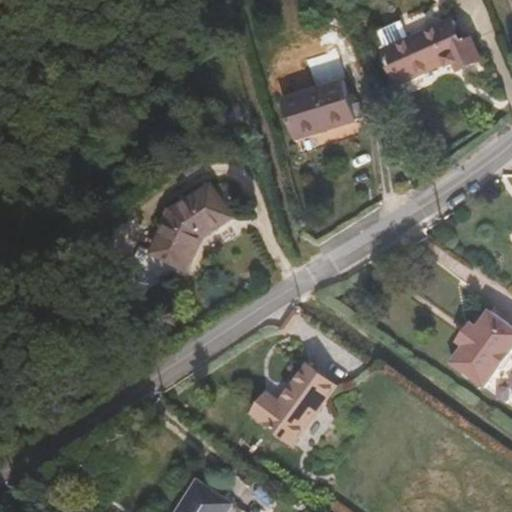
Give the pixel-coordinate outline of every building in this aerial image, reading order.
[(335,32),(344,28),(340,20),(332,24),(335,32)] [(454,23),(385,52),(399,83),(446,63),(449,67),(456,64),(459,71),(481,61),(471,39),(462,43),(454,23)] [(295,140),(356,120),(344,81),(282,100),(295,140)] [(199,236),(207,236),(235,218),(214,186),(175,211),(153,253),(188,271),(199,251),(193,247),(199,236)] [(199,251),(207,236),(199,236),(193,247),(199,251)] [(470,328),(468,331),(456,347),(510,388),(511,385),(511,309),(494,296),(482,312),(480,315),(483,317),(473,331),(470,328)] [(462,327),(468,331),(470,328),(473,331),(483,317),(480,315),(482,312),(476,308),(462,327)] [(284,403),(273,394),(258,413),(300,444),(343,386),(313,365),(284,403)] [(235,511),(240,506),(203,479),(180,511),(235,511)]
